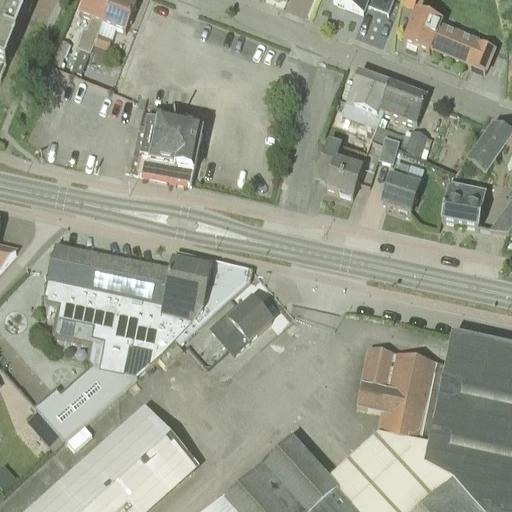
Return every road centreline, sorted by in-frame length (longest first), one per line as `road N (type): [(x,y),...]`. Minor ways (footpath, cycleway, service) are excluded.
road 1 (unclassified): [(511,121),(205,0)]
road 2 (primary): [(511,297),(247,240)]
road 3 (primary): [(247,240),(198,215),(159,207),(118,211)]
road 4 (primary): [(118,211),(165,231),(247,240)]
